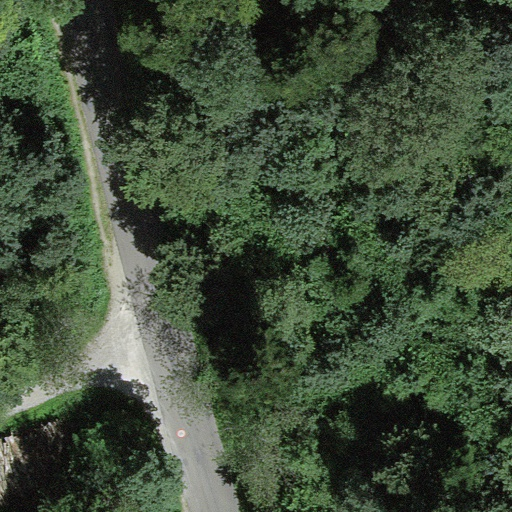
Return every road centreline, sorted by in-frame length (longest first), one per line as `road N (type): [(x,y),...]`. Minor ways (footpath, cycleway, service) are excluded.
road 1 (unclassified): [(210,511),(88,0)]
road 2 (track): [(0,407),(171,338)]
